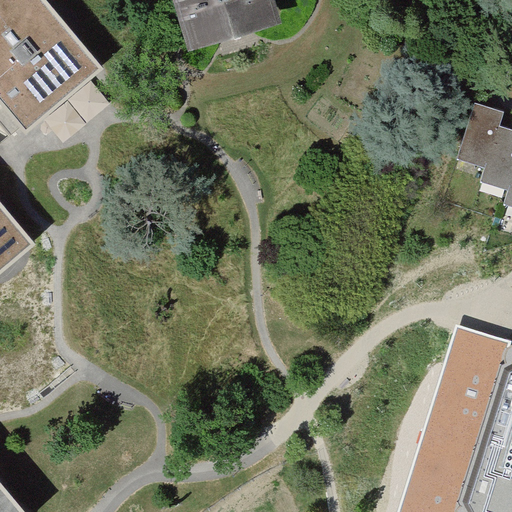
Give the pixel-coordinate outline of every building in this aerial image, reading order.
[(99,68),(42,0),(0,0),(0,268),(30,245),(0,208),(0,131),(7,126),(16,137),(99,68)] [(272,0),(179,0),(193,46),(278,21),(272,0)] [(456,156),(485,165),(497,121),(501,108),(473,99),(456,156)] [(481,179),(509,187),(511,177),(511,125),(497,121),(485,165),(481,179)] [(511,354),(511,344),(461,330),(402,511),(467,511),(468,511),(470,508),(467,503),(508,368),(511,366),(511,364),(511,356),(511,354)] [(511,511),(511,354),(511,356),(511,364),(511,366),(508,368),(467,503),(470,508),(468,511),(467,511),(511,511)] [(0,511),(21,511),(0,486),(0,511)]
